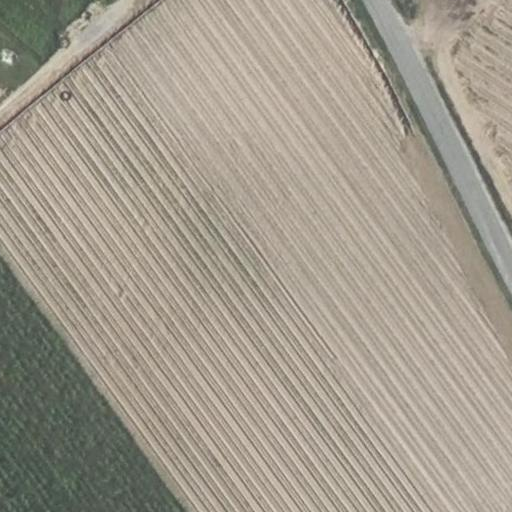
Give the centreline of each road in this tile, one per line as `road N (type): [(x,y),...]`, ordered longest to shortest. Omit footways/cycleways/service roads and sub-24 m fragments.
road 1 (unclassified): [(511,269),(373,0)]
road 2 (track): [(122,0),(0,114)]
